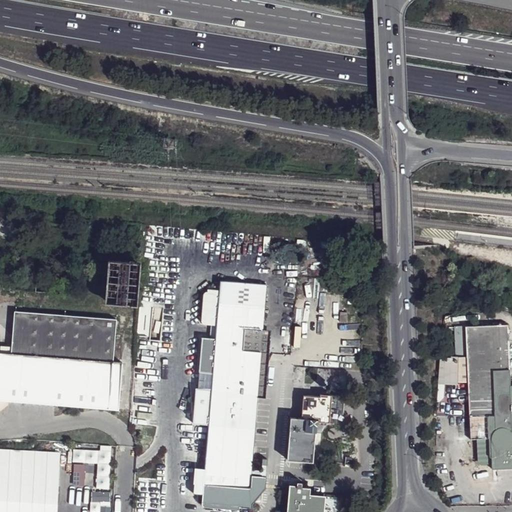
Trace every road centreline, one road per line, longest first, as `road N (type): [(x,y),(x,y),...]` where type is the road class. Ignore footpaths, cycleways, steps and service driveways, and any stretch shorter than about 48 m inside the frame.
road 1 (motorway): [(0,8),(511,94)]
road 2 (motorway): [(0,61),(70,83),(346,134),(396,175)]
road 3 (secondary): [(396,175),(411,505)]
road 4 (motorway): [(511,58),(321,28)]
road 5 (motorway): [(321,28),(148,0)]
road 6 (motorway): [(321,28),(196,0)]
road 7 (primary): [(392,0),(397,126)]
